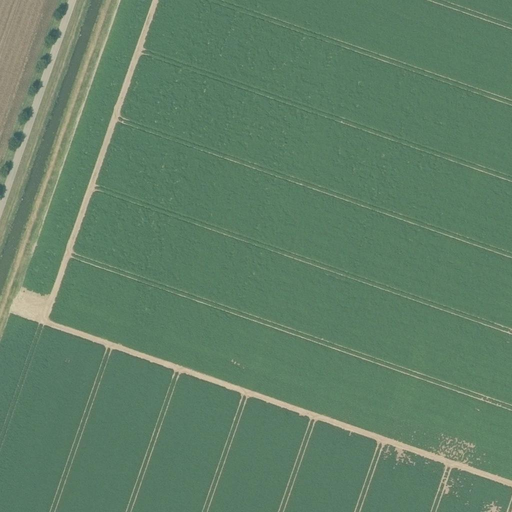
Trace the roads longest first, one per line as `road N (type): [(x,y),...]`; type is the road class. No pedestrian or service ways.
road 1 (track): [(114,0),(0,329)]
road 2 (unclassified): [(0,207),(72,0)]
